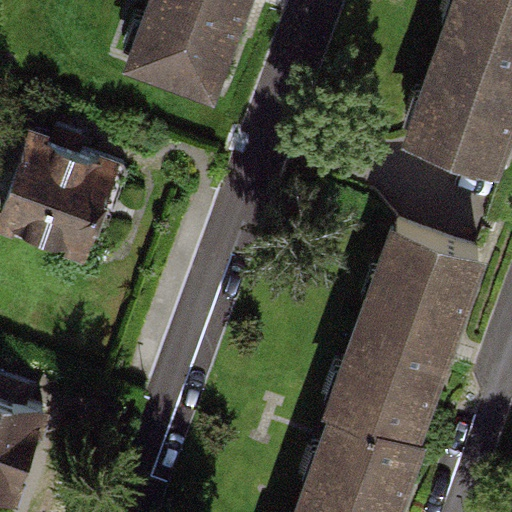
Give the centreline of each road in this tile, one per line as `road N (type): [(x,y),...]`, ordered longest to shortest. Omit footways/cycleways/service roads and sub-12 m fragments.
road 1 (residential): [(329,0),(143,511)]
road 2 (residential): [(511,311),(440,511)]
